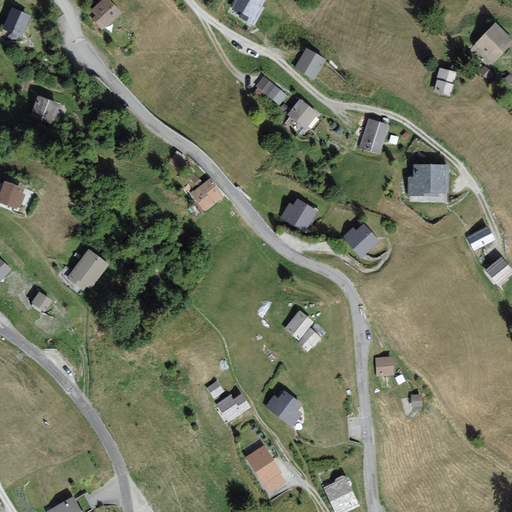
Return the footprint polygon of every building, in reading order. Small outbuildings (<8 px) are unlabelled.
[(108,0),(102,0),(91,11),(107,29),(122,15),(108,0)] [(265,0),(235,0),(229,11),(253,23),(265,0)] [(31,18),(12,10),(3,32),(22,40),(31,18)] [(511,46),(511,37),(495,22),(470,49),(489,71),(511,46)] [(326,59),(306,47),(294,67),(315,79),(326,59)] [(456,74),(439,70),(433,93),(450,97),(456,74)] [(263,78),(256,87),(279,106),(286,97),(263,78)] [(60,106),(37,98),(29,120),(52,128),(60,106)] [(317,115),(299,101),(287,116),(305,130),(317,115)] [(388,127),(368,121),(359,150),(379,156),(388,127)] [(448,166),(413,165),(412,196),(447,197),(448,166)] [(210,180),(190,194),(204,212),(223,197),(210,180)] [(25,192),(3,183),(0,191),(0,204),(18,211),(25,192)] [(292,207),(288,205),(279,221),(304,234),(316,212),(296,201),(292,207)] [(353,227),(342,238),(360,257),(378,241),(363,225),(357,231),(353,227)] [(489,228),(467,239),(474,252),(495,241),(489,228)] [(108,266),(88,251),(67,279),(87,294),(108,266)] [(0,282),(10,272),(0,261),(0,282)] [(52,302),(38,294),(31,305),(44,314),(52,302)] [(313,323),(299,312),(285,330),(298,341),(313,323)] [(320,339),(310,330),(297,346),(308,354),(320,339)] [(393,359),(374,359),(375,378),(394,378),(393,359)] [(214,396),(225,388),(218,378),(207,385),(214,396)] [(278,400),(273,398),(264,410),(292,430),(302,416),(299,413),(303,407),(283,393),(278,400)] [(241,398),(223,410),(231,422),(249,410),(241,398)] [(264,447),(246,458),(268,493),(286,482),(264,447)] [(346,478),(323,489),(333,511),(350,511),(359,508),(346,478)] [(79,511),(73,499),(49,511),(79,511)]
